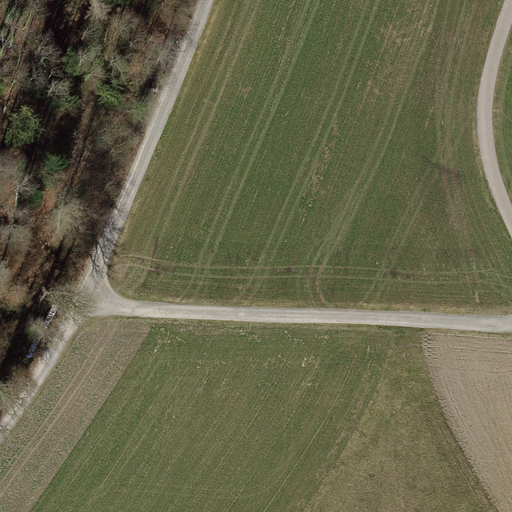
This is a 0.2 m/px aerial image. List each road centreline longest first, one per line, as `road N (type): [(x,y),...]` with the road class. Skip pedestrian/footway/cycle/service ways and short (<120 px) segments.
road 1 (track): [(511,322),(82,304)]
road 2 (track): [(82,304),(207,0)]
road 3 (track): [(511,216),(488,121),(494,50),(510,0)]
road 4 (track): [(82,304),(0,427)]
